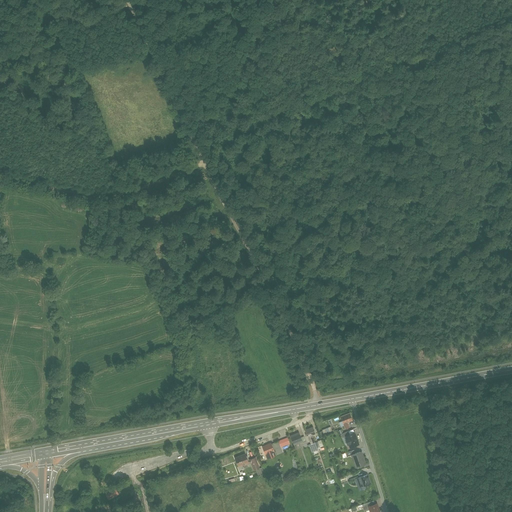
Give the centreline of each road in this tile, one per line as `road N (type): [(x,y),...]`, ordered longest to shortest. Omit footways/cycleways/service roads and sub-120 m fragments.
road 1 (track): [(127,0),(318,406)]
road 2 (track): [(204,164),(98,198),(0,177)]
road 3 (secondary): [(511,372),(351,401)]
